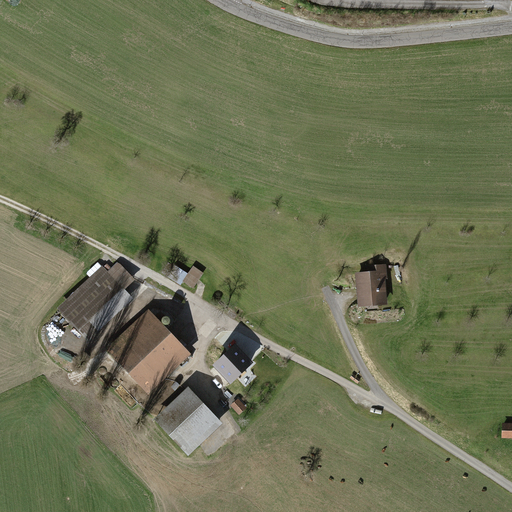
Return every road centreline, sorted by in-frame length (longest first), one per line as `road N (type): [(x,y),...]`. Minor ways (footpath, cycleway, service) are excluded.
road 1 (track): [(511,486),(198,301)]
road 2 (tertiary): [(511,27),(353,41),(219,0)]
road 3 (track): [(0,197),(198,301)]
road 4 (track): [(511,5),(344,0)]
